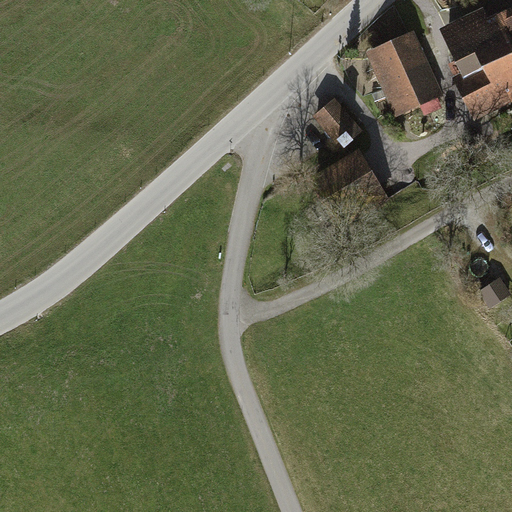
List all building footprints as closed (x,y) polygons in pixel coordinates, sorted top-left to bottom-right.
[(511,13),(435,44),(462,113),(511,92),(511,13)] [(439,101),(413,38),(366,57),(392,121),(439,101)] [(369,133),(345,100),(318,120),(342,153),(369,133)] [(308,186),(340,235),(390,203),(358,154),(308,186)] [(471,281),(490,308),(508,295),(489,268),(471,281)]
